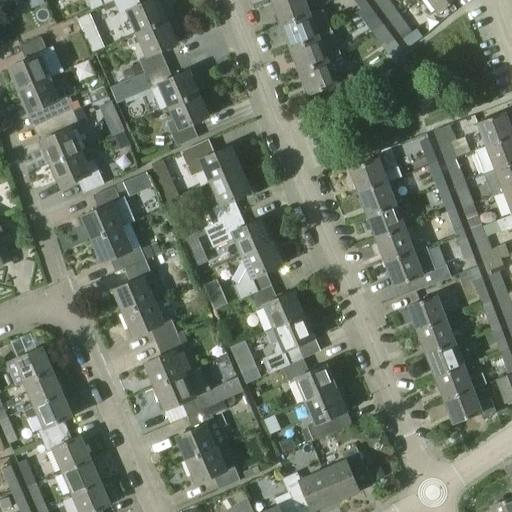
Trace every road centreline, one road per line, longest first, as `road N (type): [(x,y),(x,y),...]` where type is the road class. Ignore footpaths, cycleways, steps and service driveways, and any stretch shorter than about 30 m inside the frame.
road 1 (residential): [(220,0),(431,493)]
road 2 (residential): [(153,511),(65,292)]
road 3 (residential): [(65,292),(0,119)]
